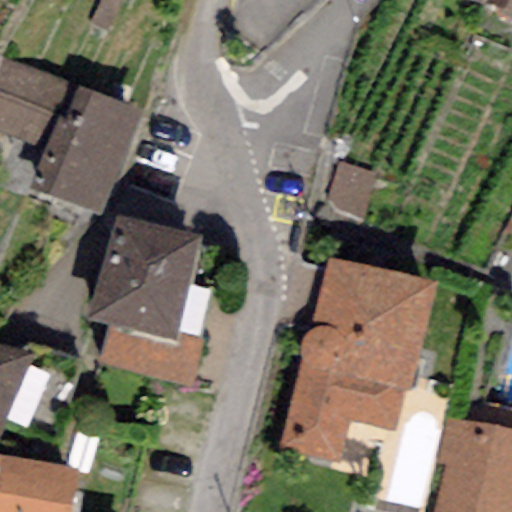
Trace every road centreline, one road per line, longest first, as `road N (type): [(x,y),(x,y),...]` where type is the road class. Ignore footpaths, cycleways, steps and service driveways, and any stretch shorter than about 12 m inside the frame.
road 1 (residential): [(214,511),(257,297),(257,264),(215,126)]
road 2 (residential): [(215,126),(286,71),(349,0)]
road 3 (residential): [(215,126),(200,52),(207,0)]
